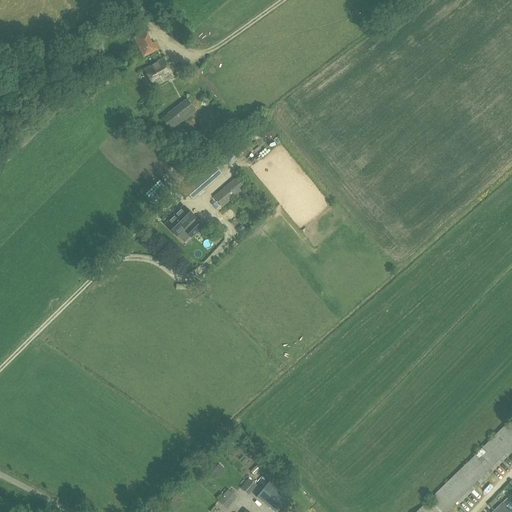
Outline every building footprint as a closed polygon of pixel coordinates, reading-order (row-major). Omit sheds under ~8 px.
[(143,57),(159,49),(155,41),(150,44),(144,31),(133,37),(143,57)] [(153,87),(173,76),(164,58),(144,69),(153,87)] [(186,99),(161,119),(171,131),(196,111),(186,99)] [(210,162),(204,167),(214,179),(220,174),(210,162)] [(214,179),(204,167),(203,167),(176,190),(184,199),(188,195),(192,199),(215,180),(214,179)] [(236,176),(232,181),(213,197),(222,208),(246,187),(236,176)] [(191,220),(193,217),(183,207),(168,222),(179,232),(184,227),(186,229),(185,229),(191,235),(199,227),(194,221),(193,222),(191,220)] [(443,511),(446,511),(511,447),(511,426),(511,427),(507,423),(430,499),(443,511)] [(511,460),(505,457),(501,467),(510,471),(511,465),(511,460)] [(216,478),(225,469),(218,464),(211,472),(216,478)] [(241,489),(248,495),(255,486),(248,481),(241,489)] [(270,511),(273,511),(283,501),(265,486),(254,499),(270,511)] [(228,491),(222,498),(230,504),(236,498),(228,491)] [(174,511),(183,503),(175,495),(166,504),(174,511)] [(511,511),(511,502),(507,498),(503,503),(502,502),(491,511),(511,511)]
